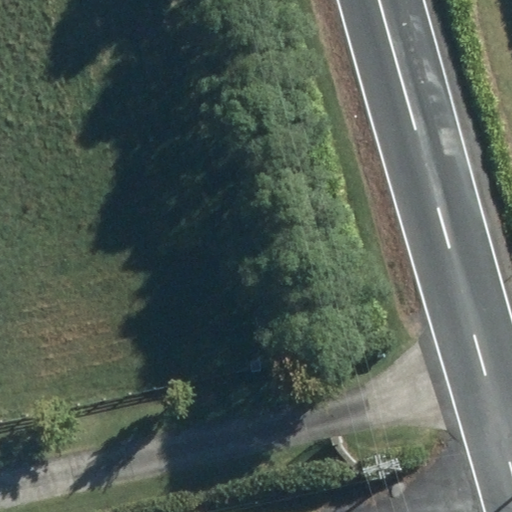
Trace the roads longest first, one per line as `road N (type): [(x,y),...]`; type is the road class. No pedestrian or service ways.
road 1 (unclassified): [(387,0),(511,451)]
road 2 (unknown): [(506,432),(149,511)]
